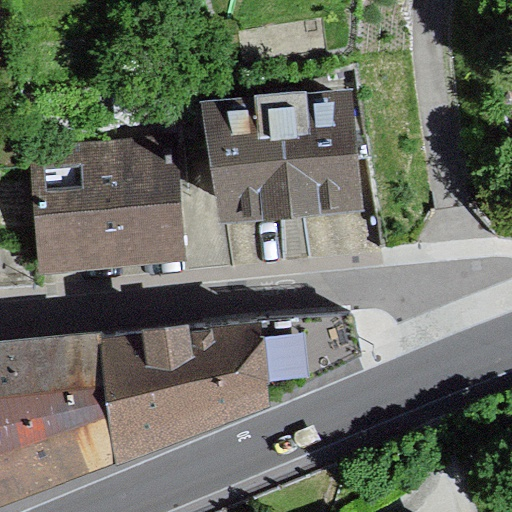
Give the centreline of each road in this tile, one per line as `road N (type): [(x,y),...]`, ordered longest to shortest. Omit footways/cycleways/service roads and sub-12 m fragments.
road 1 (residential): [(0,314),(192,309),(511,272)]
road 2 (primary): [(116,511),(511,350)]
